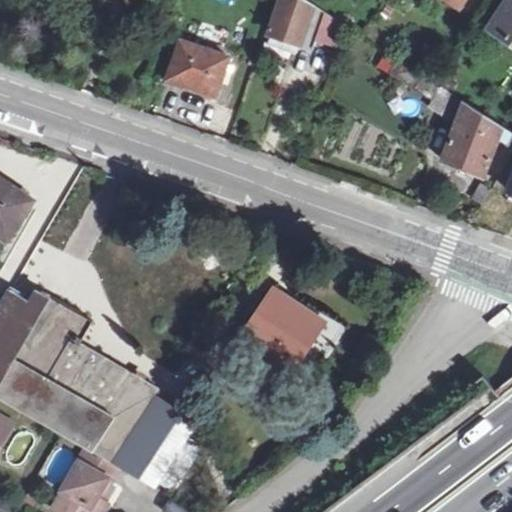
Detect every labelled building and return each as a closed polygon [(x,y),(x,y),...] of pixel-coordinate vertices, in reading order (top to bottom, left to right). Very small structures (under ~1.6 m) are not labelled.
[(278,0),(266,30),(330,56),(347,15),(308,0),(278,0)] [(511,4),(497,30),(511,38),(511,4)] [(185,48),(172,85),(217,101),(229,62),(185,48)] [(498,140),(511,148),(511,131),(453,93),(438,83),(411,65),(388,51),(378,66),(431,98),(428,103),(459,122),(446,159),(485,173),(496,146),(498,140)] [(444,73),(438,83),(453,93),(459,82),(444,73)] [(349,177),(347,185),(364,191),(367,183),(349,177)] [(0,181),(0,238),(5,242),(32,202),(0,181)] [(475,199),(485,206),(495,189),(484,183),(475,199)] [(0,309),(19,320),(29,302),(8,290),(0,303),(0,309)] [(0,386),(49,301),(35,293),(29,302),(19,320),(0,309),(0,386)] [(274,295),(244,340),(290,369),(319,325),(274,295)] [(49,301),(0,386),(0,400),(9,406),(61,436),(87,451),(111,464),(153,401),(158,393),(79,345),(92,324),(49,301)] [(153,401),(111,464),(119,468),(152,488),(192,428),(153,401)] [(0,449),(12,430),(0,423),(0,417),(0,416),(0,449)] [(14,424),(0,417),(0,423),(12,430),(14,424)] [(14,430),(8,461),(26,464),(32,433),(14,430)] [(87,451),(63,492),(74,497),(65,511),(103,511),(108,503),(98,498),(108,479),(112,481),(119,468),(111,464),(87,451)] [(65,511),(74,497),(63,492),(53,508),(59,511),(65,511)] [(0,511),(9,511),(13,504),(0,498),(0,511)]
